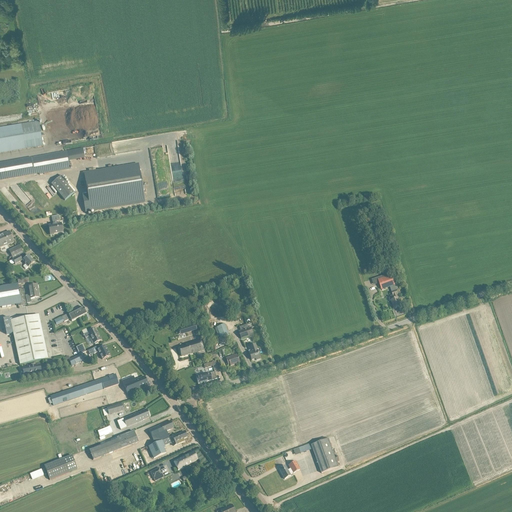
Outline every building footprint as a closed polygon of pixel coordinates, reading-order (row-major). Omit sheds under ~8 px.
[(38,121),(21,124),(0,127),(0,153),(42,146),(38,121)] [(70,169),(67,152),(0,163),(0,180),(39,173),(39,174),(70,169)] [(83,196),(85,212),(145,202),(139,165),(84,174),(88,195),(83,196)] [(74,193),(65,183),(67,182),(61,175),(48,186),(56,195),(58,193),(64,201),(74,193)] [(63,232),(62,227),(61,224),(57,224),(56,221),(60,221),(59,215),(51,217),(53,222),(53,225),(48,226),(50,234),(63,232)] [(4,233),(0,234),(0,247),(14,243),(14,242),(9,231),(4,233)] [(23,253),(19,245),(8,250),(12,258),(23,253)] [(28,267),(34,262),(29,255),(22,261),(26,265),(23,267),(26,269),(28,267)] [(22,261),(20,256),(13,260),(15,264),(22,261)] [(386,277),(378,280),(379,283),(380,286),(389,283),(390,287),(391,292),(393,297),(393,296),(394,299),(391,301),(392,304),(394,309),(401,306),(398,298),(397,295),(398,294),(397,290),(395,285),(392,276),(386,277)] [(23,288),(19,289),(18,285),(0,287),(0,308),(18,305),(18,307),(26,305),(23,288)] [(39,297),(37,285),(28,287),(30,295),(25,296),(27,303),(31,303),(30,299),(39,297)] [(80,319),(83,317),(83,316),(87,314),(85,310),(85,309),(84,310),(83,308),(69,315),(68,314),(61,318),(64,323),(71,320),(72,321),(79,318),(80,319)] [(48,358),(38,314),(11,319),(20,364),(48,358)] [(13,333),(9,318),(3,319),(6,335),(13,333)] [(229,336),(225,325),(215,329),(219,340),(229,336)] [(252,335),(251,330),(250,328),(248,329),(247,325),(239,327),(241,331),(239,332),(241,339),(252,335)] [(98,336),(96,332),(94,329),(87,332),(88,333),(83,335),(85,339),(89,337),(93,344),(94,343),(95,344),(97,343),(97,342),(101,340),(99,335),(98,336)] [(203,350),(200,340),(187,344),(188,345),(179,347),(181,357),(190,354),(203,350)] [(260,359),(255,344),(249,346),(251,350),(248,351),(251,360),(256,359),(256,361),(260,359)] [(76,348),(80,355),(86,352),(82,345),(76,348)] [(100,348),(97,350),(98,350),(101,357),(102,360),(110,356),(108,353),(105,346),(100,348)] [(80,355),(69,360),(72,366),(83,361),(82,360),(80,355)] [(240,363),(237,355),(226,359),(228,365),(230,364),(230,366),(240,363)] [(36,366),(36,364),(31,364),(31,365),(22,367),(23,375),(41,372),(40,365),(36,366)] [(197,377),(196,378),(198,384),(216,379),(215,372),(210,374),(205,375),(205,373),(197,375),(197,377)] [(53,406),(104,389),(104,390),(119,385),(116,374),(50,396),(53,406)] [(142,388),(148,385),(145,377),(136,380),(134,376),(122,381),(124,386),(127,394),(142,388)] [(122,405),(107,409),(109,415),(123,411),(123,410),(122,405)] [(121,430),(143,421),(143,420),(150,417),(147,409),(142,411),(117,422),(121,430)] [(102,420),(92,425),(93,428),(101,425),(104,423),(102,420)] [(169,437),(167,431),(173,428),(170,421),(166,423),(149,431),(154,443),(169,437)] [(93,460),(138,443),(133,431),(116,438),(117,440),(89,451),(93,460)] [(184,438),(187,437),(185,432),(170,438),(173,446),(185,441),(184,438)] [(339,466),(329,438),(312,444),(322,473),(339,466)] [(148,447),(153,459),(166,454),(164,449),(165,448),(162,441),(148,447)] [(178,470),(198,461),(194,452),(174,461),(178,470)] [(77,470),(72,456),(44,466),(50,480),(77,470)] [(300,469),(296,461),(289,465),(291,468),(288,470),(286,465),(279,469),(285,479),(291,475),(291,474),(293,473),(300,469)] [(153,479),(162,475),(159,468),(150,473),(153,479)] [(168,478),(171,484),(178,480),(176,475),(168,478)]
